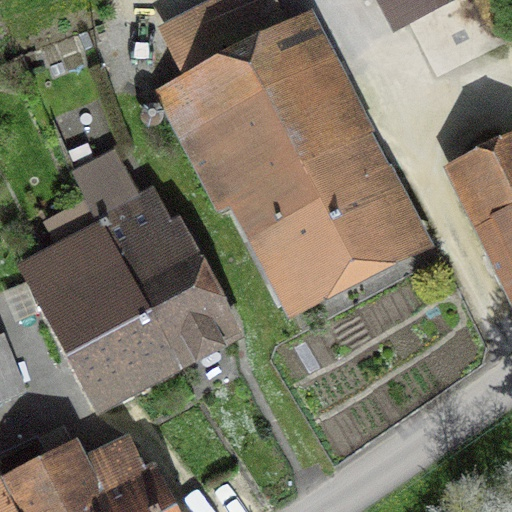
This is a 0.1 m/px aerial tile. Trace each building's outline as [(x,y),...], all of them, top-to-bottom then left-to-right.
[(164,101),(285,337),(434,261),(312,23),(288,36),(269,0),(242,0),(164,40),(189,88),(164,101)] [(394,0),(406,22),(448,0),(394,0)] [(511,154),(447,182),(511,334),(511,154)] [(90,215),(179,377),(243,343),(163,198),(147,207),(123,162),(75,188),(90,215)] [(179,377),(90,215),(46,238),(58,259),(16,282),(94,424),(179,377)] [(6,346),(0,348),(0,418),(30,406),(6,346)] [(3,476),(20,511),(169,511),(133,435),(84,459),(76,442),(3,476)] [(0,511),(20,511),(3,476),(0,469),(0,511)]
